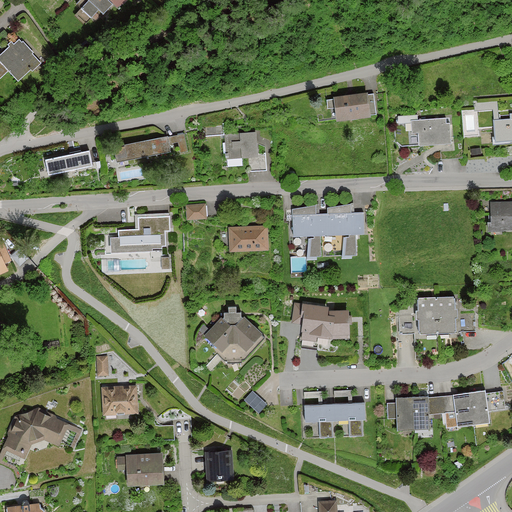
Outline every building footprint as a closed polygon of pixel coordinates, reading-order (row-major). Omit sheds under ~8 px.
[(82,0),(78,4),(89,14),(95,8),(105,17),(113,8),(105,0),(82,0)] [(18,41),(0,58),(0,63),(8,71),(18,82),(30,70),(32,72),(41,64),(18,41)] [(369,91),(333,95),(336,119),(372,114),(369,91)] [(476,107),(498,108),(498,100),(476,100),(476,107)] [(419,122),(418,117),(399,118),(400,132),(417,131),(418,149),(449,147),(447,121),(419,122)] [(511,121),(494,122),(495,146),(511,145),(511,121)] [(222,122),(207,123),(208,135),(223,134),(222,122)] [(253,131),(223,134),(226,161),(246,159),(247,170),(266,168),(265,152),(255,153),(253,131)] [(184,133),(124,145),(128,163),(187,151),(184,133)] [(89,150),(44,159),(47,175),(93,166),(89,150)] [(511,202),(491,202),(491,233),(511,232),(511,202)] [(208,207),(187,208),(188,223),(208,222),(208,207)] [(367,215),(331,216),(331,238),(343,238),(343,259),(355,259),(355,236),(367,236),(367,215)] [(331,216),(292,216),(292,240),(308,240),(308,261),(321,261),(321,238),(331,238),(331,216)] [(171,217),(136,218),(136,233),(105,234),(107,276),(174,274),(173,255),(163,256),(163,238),(172,238),(171,217)] [(268,230),(228,231),(229,254),(269,252),(268,230)] [(27,257),(19,248),(11,255),(19,264),(27,257)] [(329,333),(329,346),(341,346),(341,329),(360,329),(361,304),(340,303),(340,289),(301,288),(300,312),(312,313),(311,333),(329,333)] [(436,300),(437,335),(456,334),(455,299),(436,300)] [(436,300),(417,301),(418,315),(419,335),(437,335),(436,300)] [(419,335),(418,315),(398,315),(398,334),(419,335)] [(224,319),(208,334),(224,352),(237,344),(249,354),(262,338),(245,319),(224,319)] [(108,355),(97,355),(97,374),(108,374),(108,355)] [(256,363),(244,376),(254,385),(266,373),(256,363)] [(137,384),(101,384),(102,417),(138,416),(137,384)] [(270,400),(256,387),(245,399),(259,412),(270,400)] [(485,394),(442,397),(443,414),(456,413),(457,426),(487,424),(485,394)] [(442,397),(398,401),(401,431),(430,429),(429,415),(443,414),(442,397)] [(366,405),(335,406),(336,437),(366,437),(366,405)] [(335,406),(304,406),(305,438),(336,437),(335,406)] [(69,426),(39,409),(17,417),(3,449),(22,461),(37,437),(58,445),(69,426)] [(174,424),(155,425),(156,440),(175,439),(174,424)] [(234,454),(206,455),(208,481),(236,480),(234,454)] [(163,455),(118,457),(118,466),(127,466),(128,488),(164,487),(163,455)] [(337,511),(336,499),(319,500),(319,511),(337,511)]
